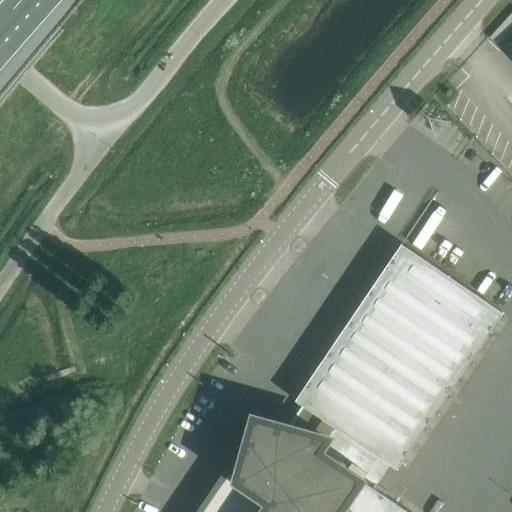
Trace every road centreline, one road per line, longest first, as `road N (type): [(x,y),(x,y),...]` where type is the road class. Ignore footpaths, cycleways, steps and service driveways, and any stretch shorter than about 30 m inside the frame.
road 1 (unclassified): [(106,511),(179,375),(280,240),(483,0)]
road 2 (unclassified): [(0,297),(103,137)]
road 3 (unclassified): [(234,0),(103,137)]
road 4 (unknown): [(384,114),(511,250)]
road 5 (unknown): [(511,378),(439,473),(489,511)]
road 6 (unclassified): [(103,137),(0,53)]
